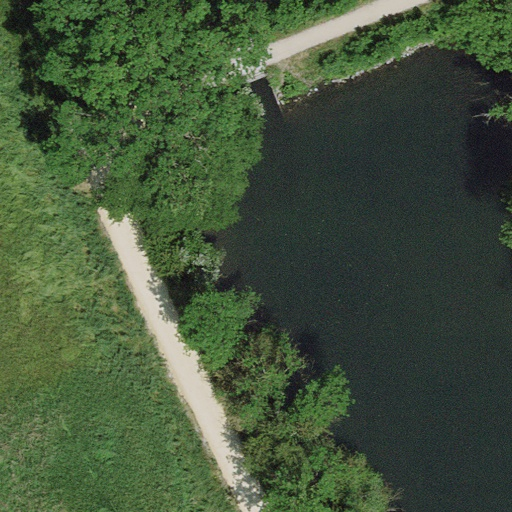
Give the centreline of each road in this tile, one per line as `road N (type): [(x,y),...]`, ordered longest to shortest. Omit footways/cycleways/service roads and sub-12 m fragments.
road 1 (track): [(121,125),(102,187),(257,511)]
road 2 (track): [(409,0),(121,125)]
